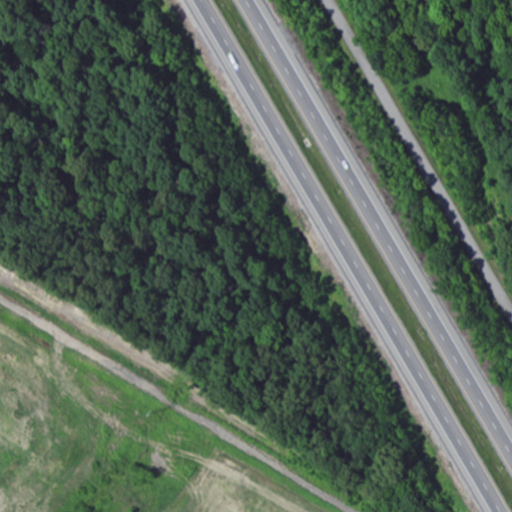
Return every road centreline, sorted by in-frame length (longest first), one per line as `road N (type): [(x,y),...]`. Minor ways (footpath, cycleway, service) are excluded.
road 1 (motorway): [(197,0),(499,511)]
road 2 (motorway): [(511,453),(248,0)]
road 3 (tertiary): [(511,315),(327,0)]
